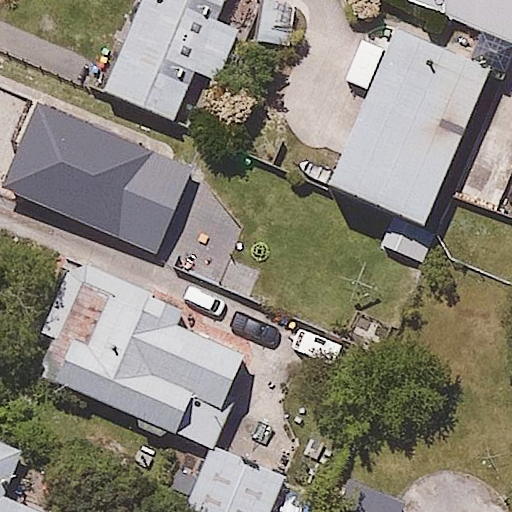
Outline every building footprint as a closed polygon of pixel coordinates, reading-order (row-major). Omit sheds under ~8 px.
[(227,0),(137,0),(103,90),(180,121),(199,73),(220,81),(242,24),(222,16),(227,0)] [(489,58),(393,19),(326,184),(422,223),(489,58)] [(39,99),(0,180),(165,247),(201,160),(168,147),(161,166),(148,160),(154,145),(118,131),(123,120),(103,112),(98,123),(39,99)] [(247,349),(85,267),(36,375),(176,440),(179,432),(214,448),(231,411),(213,403),(220,386),(228,390),(247,349)] [(29,438),(0,428),(0,511),(59,511),(59,505),(43,505),(10,493),(29,438)] [(268,511),(290,478),(225,437),(187,497),(210,511),(268,511)]
